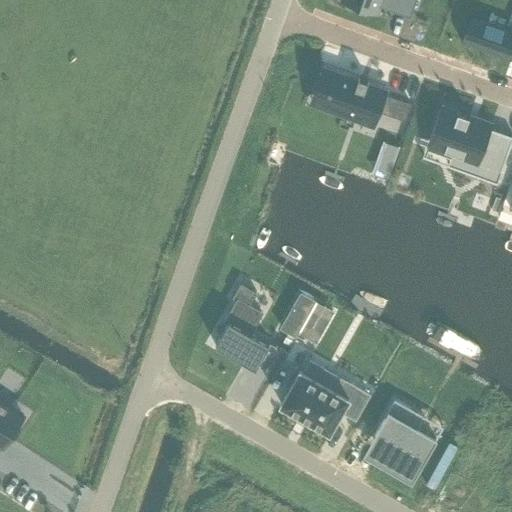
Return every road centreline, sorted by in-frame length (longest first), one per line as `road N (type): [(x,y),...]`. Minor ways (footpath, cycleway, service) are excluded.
road 1 (residential): [(149,371),(275,14)]
road 2 (unclassified): [(395,511),(149,371)]
road 3 (residential): [(275,14),(511,102)]
road 4 (unclassified): [(99,511),(149,371)]
